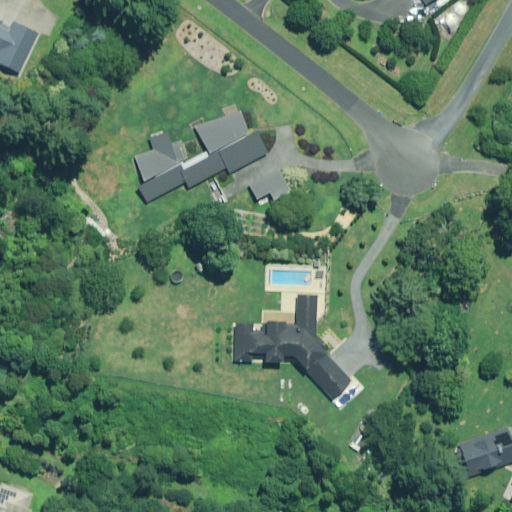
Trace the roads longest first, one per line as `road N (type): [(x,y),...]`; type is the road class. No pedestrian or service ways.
road 1 (residential): [(219,0),(383,126),(404,156)]
road 2 (residential): [(404,156),(466,98),(511,17)]
